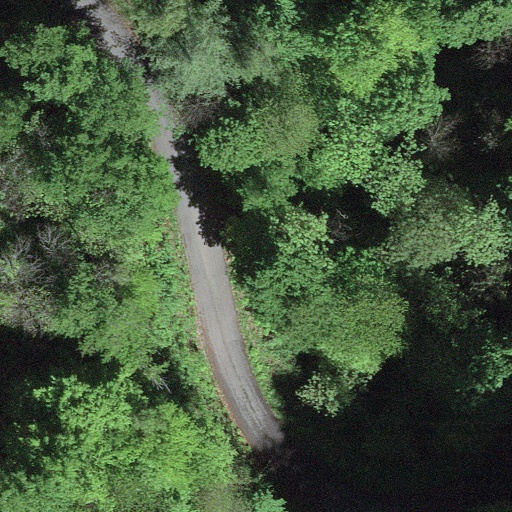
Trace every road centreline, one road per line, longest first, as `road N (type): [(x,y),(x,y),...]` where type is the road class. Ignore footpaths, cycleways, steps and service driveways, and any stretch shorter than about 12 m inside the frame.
road 1 (residential): [(511,454),(458,500),(345,487),(267,442),(216,341),(175,137),(86,0)]
road 2 (motorway): [(110,0),(511,197)]
